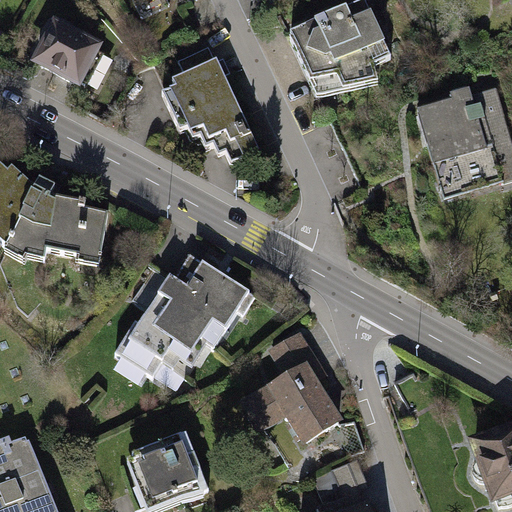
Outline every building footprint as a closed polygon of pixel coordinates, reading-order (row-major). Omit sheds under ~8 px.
[(135,0),(139,9),(159,0),(135,0)] [(368,11),(299,43),(315,94),(339,85),(348,98),(380,88),(374,72),(395,64),(368,11)] [(111,54),(58,24),(32,70),(85,100),(111,54)] [(176,96),(164,102),(183,143),(191,139),(196,150),(204,146),(209,156),(217,152),(222,163),(230,160),(236,172),(262,160),(209,51),(178,66),(187,83),(173,89),(176,96)] [(451,107),(416,118),(444,207),(511,185),(511,142),(497,93),(472,101),(470,94),(449,101),(451,107)] [(101,274),(110,221),(89,218),(89,213),(54,207),(59,197),(42,189),(39,198),(14,177),(10,182),(0,172),(0,248),(9,256),(7,261),(27,272),(29,266),(47,269),(49,259),(80,264),(78,271),(101,274)] [(202,377),(248,301),(184,261),(112,379),(140,397),(169,357),(202,377)] [(34,348),(0,313),(0,450),(25,440),(65,423),(34,348)] [(270,400),(305,454),(348,428),(310,371),(270,400)] [(511,434),(469,449),(493,511),(501,511),(511,507),(511,434)] [(55,511),(25,440),(0,450),(0,511),(55,511)] [(194,442),(125,470),(142,511),(191,511),(218,501),(194,442)]
